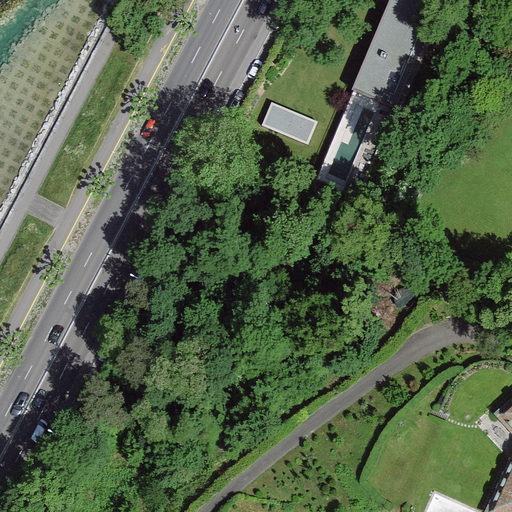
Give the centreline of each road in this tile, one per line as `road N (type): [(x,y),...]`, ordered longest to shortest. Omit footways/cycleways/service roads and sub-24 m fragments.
road 1 (primary): [(0,501),(263,0)]
road 2 (primary): [(225,0),(0,429)]
